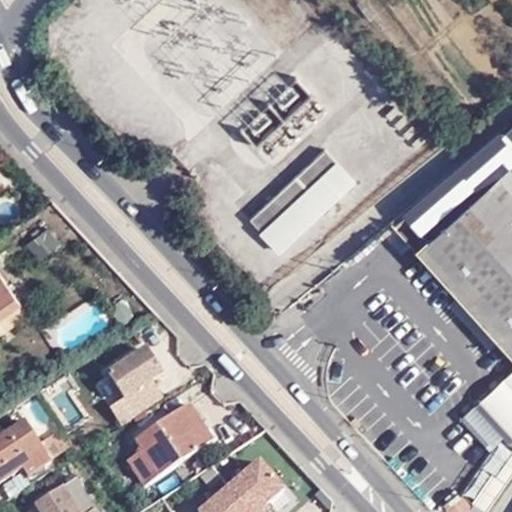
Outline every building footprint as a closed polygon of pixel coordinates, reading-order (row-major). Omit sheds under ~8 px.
[(272,160),(325,98),(292,71),(240,133),(272,160)] [(266,263),(341,194),(310,161),(236,230),(266,263)] [(499,341),(511,357),(511,172),(421,249),(440,272),(499,341)] [(51,227),(31,243),(43,258),(63,243),(51,227)] [(0,312),(21,297),(0,267),(0,312)] [(499,341),(440,272),(431,280),(490,350),(499,341)] [(0,329),(29,309),(21,297),(0,312),(0,329)] [(122,429),(164,402),(153,386),(164,379),(146,351),(109,376),(125,402),(111,411),(122,429)] [(511,373),(476,410),(511,444),(462,495),(462,496),(476,510),(478,511),(485,511),(511,475),(511,373)] [(186,435),(199,427),(188,410),(133,445),(140,456),(126,464),(142,489),(198,454),(186,435)] [(464,458),(491,441),(472,411),(444,428),(464,458)] [(26,425),(0,442),(0,444),(4,451),(31,433),(26,425)] [(210,445),(199,427),(186,435),(198,454),(210,445)] [(4,451),(0,444),(0,488),(23,473),(28,479),(51,462),(31,433),(4,451)] [(197,511),(198,511),(257,511),(288,483),(258,453),(197,511)] [(88,511),(72,485),(63,491),(39,507),(41,511),(88,511)] [(448,510),(449,511),(474,511),(476,510),(462,496),(448,510)]
